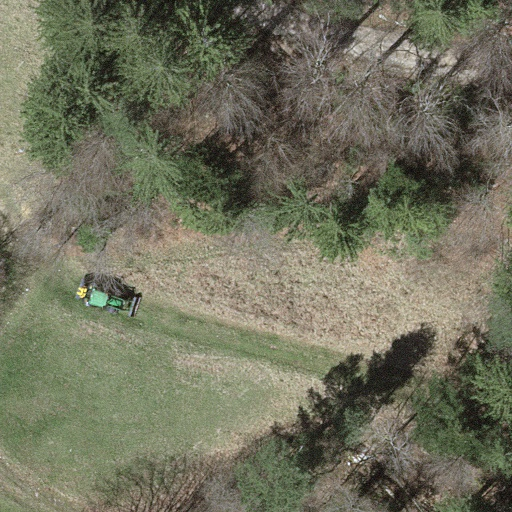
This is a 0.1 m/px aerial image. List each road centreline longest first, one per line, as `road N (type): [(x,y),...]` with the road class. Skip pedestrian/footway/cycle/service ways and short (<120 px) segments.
road 1 (track): [(7,260),(215,343),(511,422)]
road 2 (track): [(222,0),(288,26),(511,77)]
